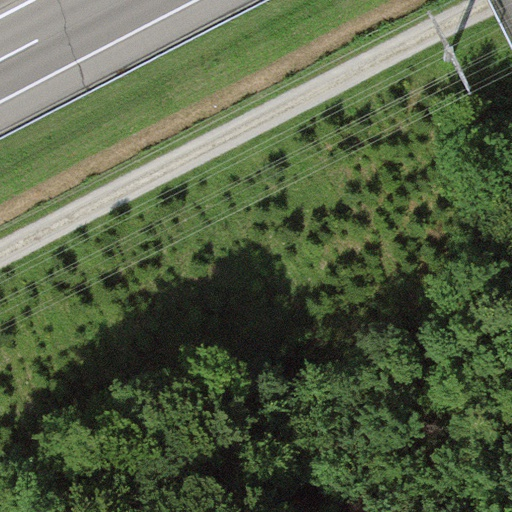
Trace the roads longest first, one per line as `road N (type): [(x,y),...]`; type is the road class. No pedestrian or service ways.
road 1 (track): [(0,265),(503,0)]
road 2 (motorway): [(0,62),(122,0)]
